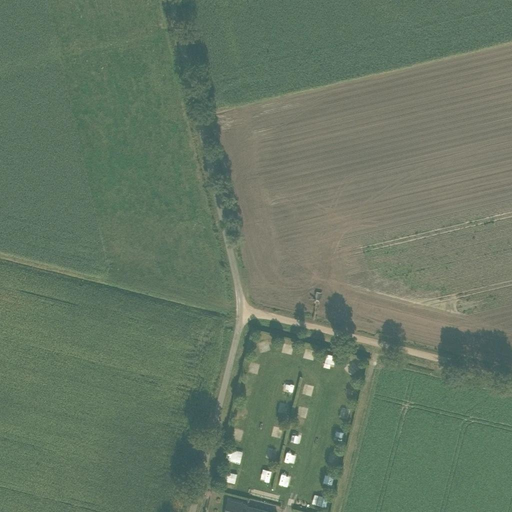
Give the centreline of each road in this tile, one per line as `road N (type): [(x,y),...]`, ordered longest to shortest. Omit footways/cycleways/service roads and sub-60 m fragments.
road 1 (unclassified): [(192,511),(241,303),(172,0)]
road 2 (track): [(240,312),(511,378)]
